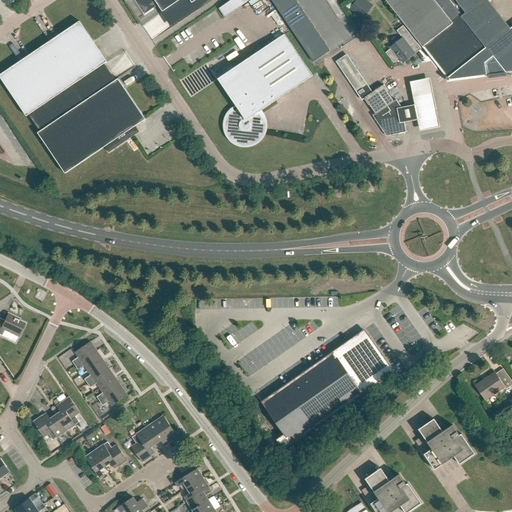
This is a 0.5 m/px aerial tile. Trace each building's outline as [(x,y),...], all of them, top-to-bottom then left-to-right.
[(135,0),(145,13),(158,5),(162,12),(179,0),(189,0),(192,3),(196,0),(135,0)] [(232,0),(219,9),(225,17),(250,0),(232,0)] [(271,0),(280,12),(297,1),(295,0),(271,0)] [(359,0),(353,9),(365,18),(376,5),(369,0),(359,0)] [(508,71),(511,70),(511,27),(490,0),(385,0),(422,46),(423,44),(449,78),(488,73),(486,60),(494,54),(508,71)] [(297,1),(280,12),(285,21),(302,9),(297,1)] [(302,9),(285,21),(291,29),(308,18),(302,9)] [(308,18),(291,29),(296,37),(313,26),(308,18)] [(40,132),(38,133),(65,174),(105,147),(109,153),(136,135),(140,132),(136,126),(146,120),(118,79),(91,97),(80,81),(107,62),(80,22),(0,75),(0,76),(27,117),(29,115),(40,132)] [(313,26),(296,37),(302,46),(319,34),(313,26)] [(403,26),(397,31),(402,38),(390,48),(403,64),(416,54),(411,48),(417,44),(403,26)] [(319,34),(302,46),(308,54),(324,43),(319,34)] [(263,120),(261,120),(259,117),(260,116),(260,115),(259,116),(257,114),(313,76),(285,35),(218,79),(238,108),(235,110),(234,109),(235,110),(231,113),(228,118),(227,122),(227,127),(227,132),(230,136),(233,140),(237,143),(242,144),(247,145),(252,144),(256,141),(260,138),(262,134),(264,129),(262,129),(262,125),(263,124),(264,123),(264,122),(263,120)] [(324,43),(308,54),(313,62),(330,51),(324,43)] [(347,55),(336,62),(362,100),(364,99),(375,115),(373,116),(386,135),(406,132),(401,108),(396,100),(394,102),(383,85),(372,93),(347,55)] [(399,120),(417,117),(420,128),(440,125),(430,75),(410,79),(414,102),(396,106),(399,120)] [(0,336),(2,337),(5,332),(19,338),(25,325),(13,319),(14,317),(8,315),(4,322),(0,319),(0,336)] [(254,322),(238,330),(235,323),(220,331),(229,347),(259,331),(254,322)] [(284,435),(276,440),(283,450),(291,445),(293,443),(394,372),(386,360),(379,365),(364,344),(355,350),(349,341),(263,401),(262,401),(285,434),(284,435)] [(76,366),(97,351),(91,342),(75,353),(79,358),(73,362),(76,366)] [(87,370),(103,360),(97,351),(76,366),(79,370),(85,366),(87,370)] [(88,384),(109,369),(103,360),(87,370),(91,375),(85,380),(88,384)] [(100,389),(116,379),(109,369),(88,384),(91,388),(97,384),(100,389)] [(476,386),(486,401),(505,388),(507,390),(511,386),(511,381),(504,370),(497,374),(496,373),(476,386)] [(100,401),(121,387),(116,379),(100,389),(103,393),(97,397),(100,401)] [(109,402),(112,407),(128,396),(121,387),(100,401),(103,406),(109,402)] [(61,403),(76,425),(79,422),(75,416),(80,413),(70,398),(61,403)] [(56,416),(66,431),(76,425),(61,403),(57,406),(61,413),(56,416)] [(43,408),(38,411),(42,417),(47,414),(43,408)] [(494,416),(490,410),(485,413),(489,420),(494,416)] [(42,417),(57,438),(66,431),(56,416),(51,420),(47,414),(42,417)] [(164,416),(155,423),(169,444),(173,441),(169,435),(174,432),(164,416)] [(49,434),(53,440),(57,438),(42,417),(34,422),(44,438),(49,434)] [(416,442),(435,471),(455,457),(460,465),(476,455),(462,435),(461,436),(454,426),(449,429),(449,430),(444,433),(435,419),(420,430),(424,436),(416,442)] [(155,423),(146,429),(156,444),(161,440),(165,446),(169,444),(155,423)] [(105,425),(101,428),(104,433),(106,435),(110,432),(105,425)] [(84,435),(87,440),(96,433),(93,429),(84,435)] [(133,429),(128,433),(131,438),(132,438),(137,435),(133,429)] [(137,435),(151,456),(155,453),(151,447),(156,444),(146,429),(137,435)] [(132,447),(142,462),(151,456),(137,435),(132,438),(136,444),(132,447)] [(108,442),(104,445),(119,466),(128,460),(117,445),(112,448),(108,442)] [(104,445),(95,452),(105,467),(111,463),(115,469),(119,466),(104,445)] [(86,458),(100,479),(105,476),(101,470),(105,467),(95,452),(86,458)] [(187,489),(203,478),(197,469),(175,484),(178,487),(184,483),(187,489)] [(363,491),(376,511),(394,511),(402,507),(405,511),(411,511),(423,504),(409,484),(407,485),(400,475),(395,479),(391,482),(382,469),(366,480),(370,486),(363,491)] [(184,498),(187,502),(209,488),(203,478),(187,489),(191,494),(184,498)] [(193,511),(208,501),(205,496),(212,492),(209,488),(187,502),(193,511)] [(16,509),(18,511),(34,511),(37,510),(36,509),(32,503),(39,498),(36,494),(28,499),(29,500),(16,509)] [(118,508),(120,511),(132,511),(146,503),(143,499),(137,503),(133,498),(118,508)] [(210,511),(214,510),(208,501),(193,511),(210,511)] [(132,511),(143,511),(142,511),(148,507),(146,503),(132,511)]
